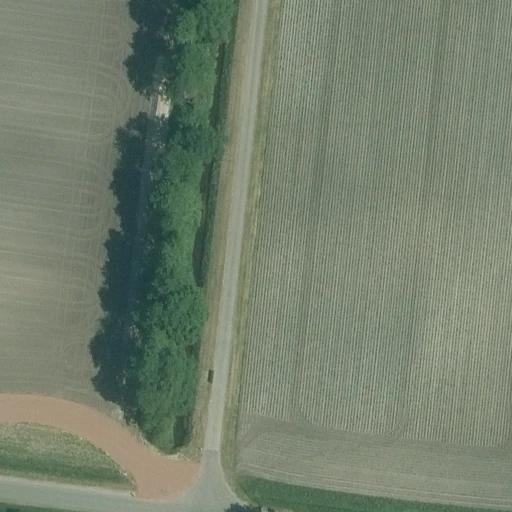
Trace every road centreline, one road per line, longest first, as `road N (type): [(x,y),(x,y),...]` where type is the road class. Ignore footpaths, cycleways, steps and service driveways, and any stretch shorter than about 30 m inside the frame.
road 1 (track): [(199,511),(256,0)]
road 2 (unclassified): [(0,487),(178,511)]
